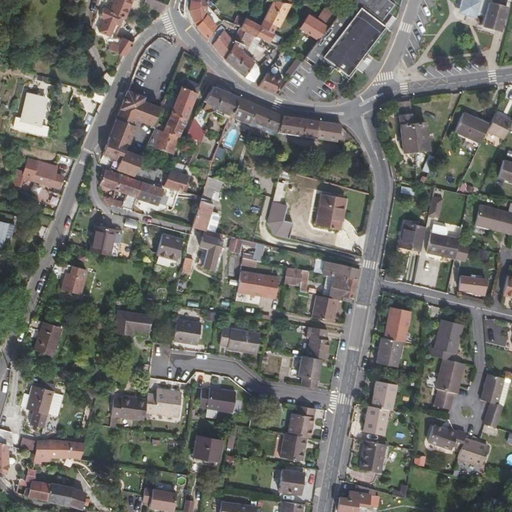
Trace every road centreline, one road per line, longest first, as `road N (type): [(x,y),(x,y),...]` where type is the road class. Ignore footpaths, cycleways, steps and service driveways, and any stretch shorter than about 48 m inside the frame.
road 1 (secondary): [(323,511),(383,193),(371,140),(353,110)]
road 2 (unclassified): [(88,158),(0,364)]
road 3 (secondary): [(353,110),(308,111),(243,89),(177,16)]
road 4 (unclassified): [(177,16),(138,42),(88,158)]
road 5 (unclassified): [(88,158),(91,202),(173,228)]
road 6 (unclassified): [(511,74),(385,94)]
